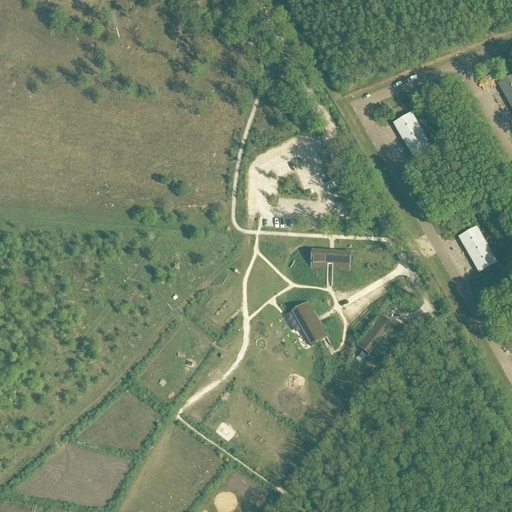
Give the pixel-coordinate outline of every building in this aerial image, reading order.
[(511,76),(497,85),(511,110),(511,76)] [(393,125),(414,161),(433,150),(412,114),(393,125)] [(458,238),(479,274),(498,263),(477,228),(458,238)] [(332,253),(312,251),(310,270),(329,271),(350,273),(351,254),(332,253)] [(308,303),(291,313),(302,331),(311,348),(328,338),(318,321),(308,303)] [(381,316),(356,347),(368,357),(393,326),(381,316)]
